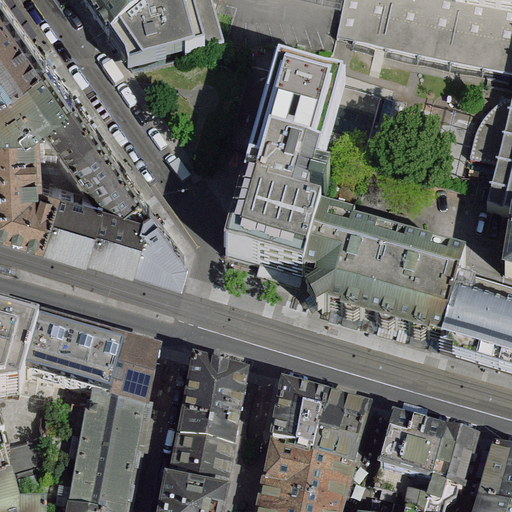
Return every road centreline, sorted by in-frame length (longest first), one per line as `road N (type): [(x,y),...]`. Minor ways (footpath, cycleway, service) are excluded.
road 1 (residential): [(185,337),(211,244),(39,0)]
road 2 (residential): [(185,337),(392,394)]
road 3 (residential): [(0,284),(185,337)]
road 4 (residential): [(185,337),(151,511)]
road 5 (residential): [(392,394),(511,429)]
road 6 (residential): [(358,511),(392,394)]
